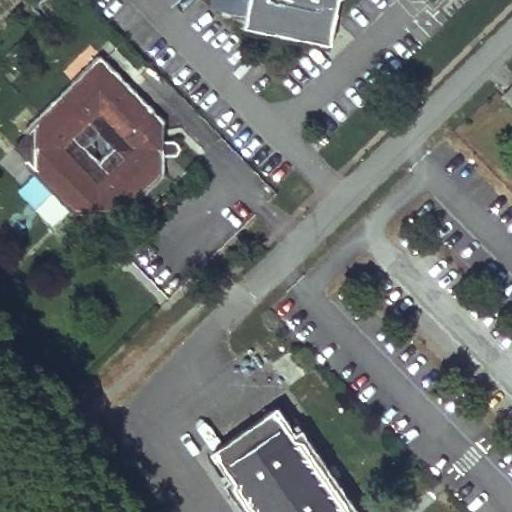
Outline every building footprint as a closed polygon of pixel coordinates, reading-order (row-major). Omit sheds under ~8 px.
[(246,0),(242,23),(297,33),(299,23),(330,29),(335,0),(246,0)] [(41,124),(17,146),(39,168),(34,173),(71,211),(80,210),(119,211),(127,211),(166,173),(140,145),(167,120),(106,58),(79,85),(74,81),(35,117),(41,124)] [(511,85),(503,96),(511,104),(511,85)] [(167,120),(140,145),(166,173),(167,120)] [(119,211),(80,210),(100,231),(119,211)] [(293,432),(275,405),(207,451),(225,477),(220,481),(241,511),(357,511),(299,427),(293,432)]
